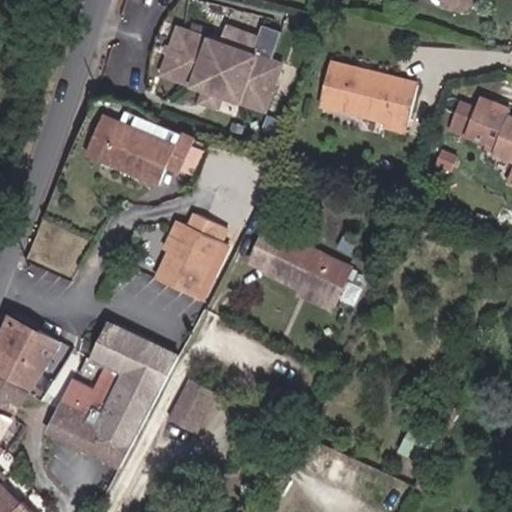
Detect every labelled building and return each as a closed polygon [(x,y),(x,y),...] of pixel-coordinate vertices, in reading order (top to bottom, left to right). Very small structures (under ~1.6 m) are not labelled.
[(219,39),(177,25),(160,72),(221,93),(264,108),(281,60),(238,46),(219,39)] [(224,26),(219,39),(238,46),(242,33),(224,26)] [(354,70),(358,57),(336,52),(325,97),(389,112),(387,119),(409,125),(423,74),(401,68),(398,80),(354,70)] [(398,80),(401,68),(358,57),(354,70),(398,80)] [(217,106),(221,93),(203,87),(199,100),(217,106)] [(511,112),(489,103),(491,97),(482,93),(477,105),(462,98),(451,123),(495,141),(493,146),(511,153),(511,112)] [(105,102),(99,115),(170,148),(176,135),(105,102)] [(99,115),(94,125),(109,132),(114,123),(99,115)] [(82,152),(153,185),(163,164),(179,171),(192,142),(176,135),(170,148),(114,123),(109,132),(94,125),(82,152)] [(187,236),(177,231),(165,261),(153,287),(192,304),(224,232),(202,222),(195,219),(187,236)] [(273,225),(254,260),(332,300),(350,265),(273,225)] [(165,261),(177,231),(169,228),(156,258),(165,261)] [(298,291),(328,307),(332,300),(301,285),(298,291)] [(93,390),(73,380),(46,433),(116,467),(131,438),(173,354),(108,322),(90,358),(105,365),(93,390)] [(0,348),(0,372),(34,389),(60,349),(42,339),(39,345),(7,333),(0,348)] [(27,402),(34,389),(0,372),(0,389),(26,404),(27,402)] [(198,436),(220,396),(193,382),(171,422),(198,436)] [(26,404),(0,389),(0,409),(18,420),(26,404)] [(438,410),(447,414),(454,398),(446,394),(438,410)] [(18,420),(0,409),(0,450),(2,448),(18,420)] [(447,414),(438,410),(435,418),(444,421),(447,414)] [(428,432),(437,436),(444,421),(435,418),(428,432)] [(437,436),(428,432),(405,482),(397,497),(409,502),(440,438),(437,436)] [(353,461),(382,471),(388,459),(359,448),(353,461)] [(0,491),(0,511),(19,511),(20,511),(17,510),(20,505),(14,499),(10,502),(0,491)] [(262,503),(266,496),(260,494),(255,500),(262,503)]
